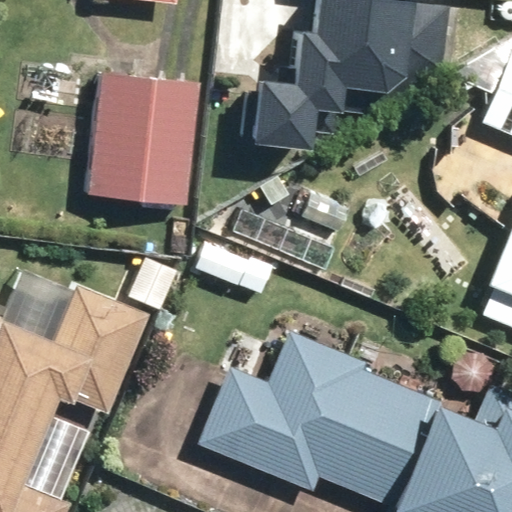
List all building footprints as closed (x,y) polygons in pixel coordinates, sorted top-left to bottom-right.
[(296,0),(294,77),(433,82),(435,0),(296,0)] [(511,57),(499,52),(488,81),(479,103),(470,125),(511,141),(511,57)] [(186,83),(83,74),(72,204),(175,213),(186,83)] [(463,96),(479,103),(488,81),(472,74),(463,96)] [(511,212),(503,208),(468,289),(511,308),(511,212)] [(263,267),(195,243),(186,271),(253,295),(263,267)] [(0,511),(56,511),(59,506),(15,488),(0,482),(33,405),(45,410),(49,399),(97,419),(139,320),(12,267),(0,296),(0,511)] [(511,511),(511,427),(280,330),(257,382),(218,366),(184,446),(342,511),(511,511)]
